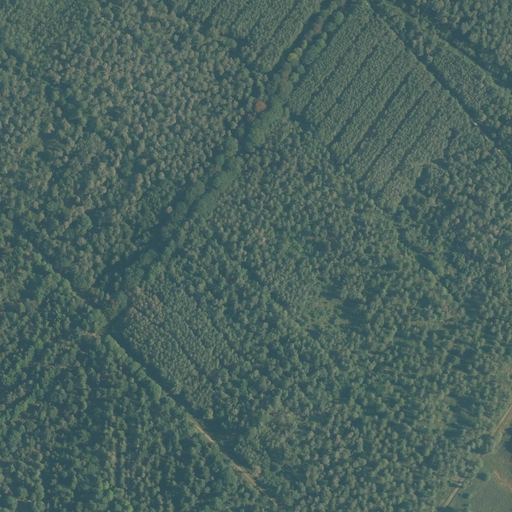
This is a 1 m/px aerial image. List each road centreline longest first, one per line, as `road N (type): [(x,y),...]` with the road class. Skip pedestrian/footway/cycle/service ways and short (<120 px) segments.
road 1 (track): [(348,0),(108,326),(0,451)]
road 2 (track): [(282,511),(104,331)]
road 3 (track): [(363,0),(511,166)]
road 4 (track): [(108,326),(0,216)]
road 5 (track): [(438,511),(511,404)]
